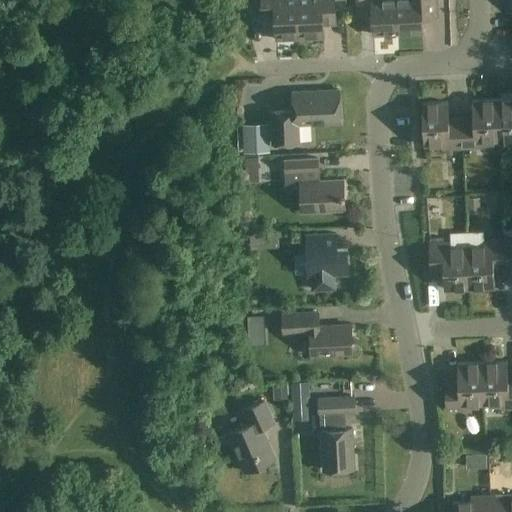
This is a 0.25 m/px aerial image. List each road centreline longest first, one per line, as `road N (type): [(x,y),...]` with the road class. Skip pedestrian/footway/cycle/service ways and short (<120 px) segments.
road 1 (residential): [(406,335),(381,213),(383,79)]
road 2 (residential): [(399,511),(422,467),(406,335)]
road 3 (residential): [(256,69),(368,66),(383,79)]
